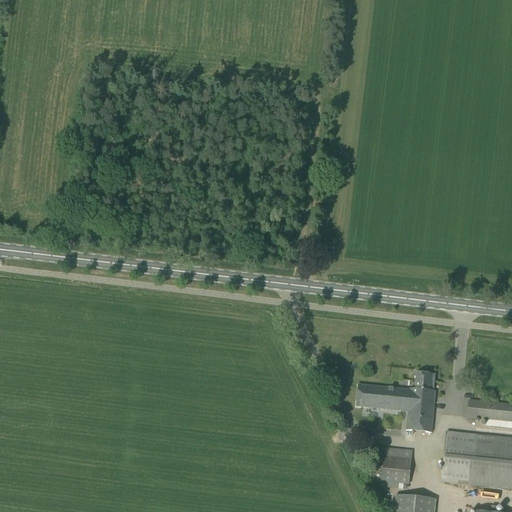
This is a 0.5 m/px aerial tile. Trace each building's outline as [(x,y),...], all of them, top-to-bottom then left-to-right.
[(408,412),(410,391),(358,386),(356,407),(408,412)] [(511,423),(511,405),(468,401),(466,419),(511,423)] [(511,490),(511,439),(446,432),(440,483),(511,490)] [(409,491),(411,460),(384,457),(381,488),(409,491)] [(434,511),(436,500),(395,496),(393,511),(434,511)]
